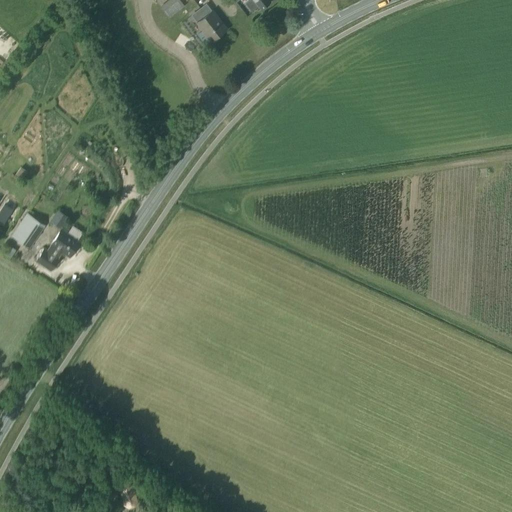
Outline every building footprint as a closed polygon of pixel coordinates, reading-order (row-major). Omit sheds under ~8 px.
[(184,6),(179,0),(169,0),(160,7),(168,18),(184,6)] [(253,0),(260,9),(269,2),(267,0),(253,0)] [(205,4),(191,15),(196,23),(211,11),(205,4)] [(212,11),(211,11),(196,23),(210,41),(226,29),(212,11)] [(27,214),(11,236),(29,249),(45,226),(27,214)] [(57,214),(52,222),(61,227),(66,219),(57,214)] [(44,249),(36,261),(50,270),(58,258),(55,256),(59,251),(69,257),(79,241),(61,229),(51,245),(47,251),(44,249)] [(120,483),(119,489),(121,493),(124,506),(128,508),(136,506),(137,501),(134,489),(133,484),(128,481),(120,483)]
